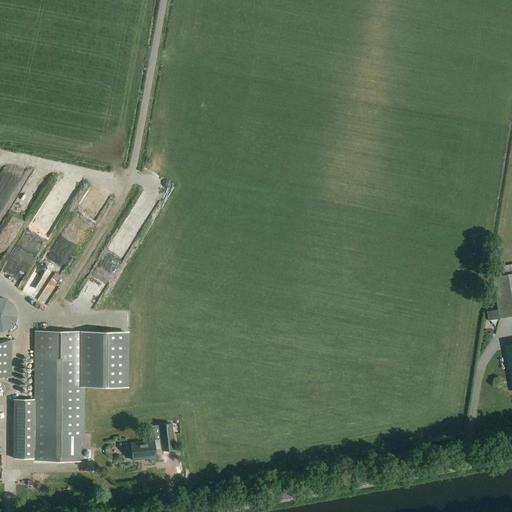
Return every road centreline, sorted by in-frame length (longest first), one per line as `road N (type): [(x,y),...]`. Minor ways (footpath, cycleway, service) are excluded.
road 1 (tertiary): [(511,455),(189,511)]
road 2 (track): [(132,171),(163,0)]
